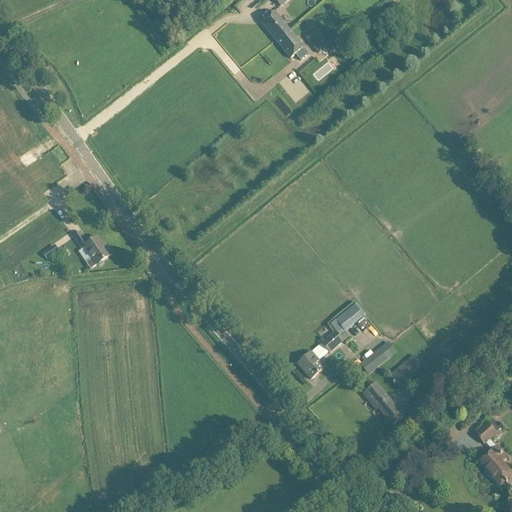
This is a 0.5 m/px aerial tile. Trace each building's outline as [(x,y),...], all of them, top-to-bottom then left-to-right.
[(289,30),(274,12),(261,23),(276,41),(289,30)] [(304,48),(289,30),(276,41),(291,59),(304,48)] [(329,45),(321,35),(310,43),(319,54),(329,45)] [(0,223),(47,195),(30,167),(0,185),(0,223)] [(56,205),(0,239),(0,279),(74,235),(56,205)] [(91,270),(97,266),(112,256),(105,247),(104,248),(97,238),(88,244),(80,233),(74,237),(82,249),(85,247),(92,258),(86,263),(91,270)] [(47,251),(43,255),(46,259),(51,256),(47,251)] [(335,332),(322,344),(330,354),(344,342),(335,332)] [(383,348),(360,365),(368,376),(391,358),(383,348)] [(312,353),(305,358),(298,365),(311,380),(325,368),(312,353)] [(425,369),(414,356),(389,377),(400,390),(425,369)] [(447,375),(437,384),(445,393),(455,384),(447,375)] [(393,426),(401,420),(404,417),(376,384),(365,393),(373,403),(371,404),(376,410),(378,409),(393,426)] [(497,432),(501,428),(493,420),(476,435),(485,444),(486,443),(493,452),(480,463),(486,470),(489,468),(495,475),(492,478),(499,487),(505,482),(506,484),(507,484),(509,485),(511,482),(511,470),(502,460),(507,456),(499,446),(497,448),(490,440),(497,432)]
